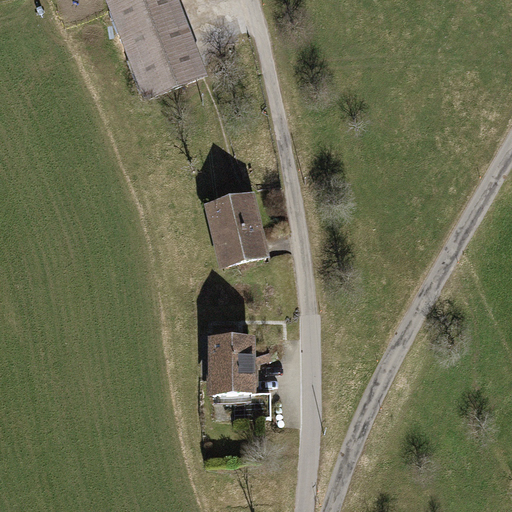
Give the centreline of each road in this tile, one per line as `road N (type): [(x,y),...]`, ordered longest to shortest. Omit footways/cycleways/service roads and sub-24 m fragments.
road 1 (residential): [(303,511),(310,290),(275,82),(251,0)]
road 2 (unclassified): [(511,148),(355,430),(329,511)]
